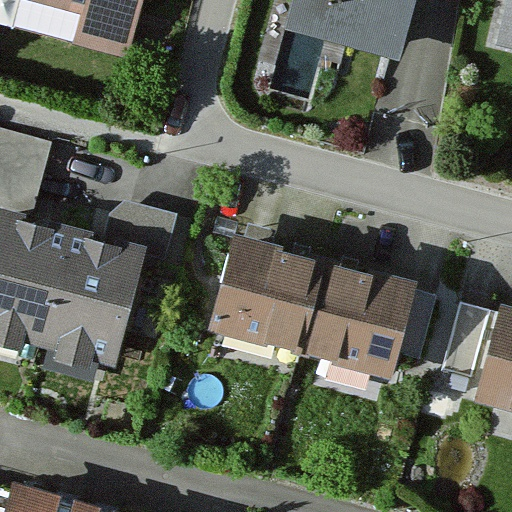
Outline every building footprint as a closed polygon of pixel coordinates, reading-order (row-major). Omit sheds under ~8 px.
[(15,0),(10,25),(134,54),(147,0),(15,0)] [(303,0),(296,31),(412,59),(426,0),(303,0)] [(511,0),(497,0),(493,16),(504,19),(498,42),(511,45),(511,0)] [(150,244),(0,204),(0,330),(119,361),(150,244)] [(423,280),(244,231),(217,328),(397,377),(423,280)] [(511,301),(509,300),(486,398),(511,403),(511,301)] [(133,511),(17,478),(6,511),(133,511)]
